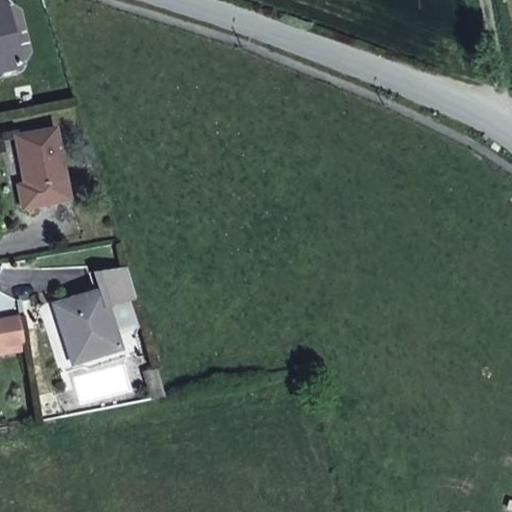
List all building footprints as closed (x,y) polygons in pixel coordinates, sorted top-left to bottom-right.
[(0,71),(19,66),(3,4),(0,4),(0,71)] [(69,201),(55,129),(15,136),(23,184),(17,185),(21,210),(69,201)] [(101,290),(52,306),(72,366),(94,359),(121,350),(107,309),(135,299),(125,267),(95,272),(101,290)] [(0,351),(20,347),(13,315),(0,317),(0,351)] [(121,350),(94,359),(97,370),(124,361),(121,350)] [(152,400),(164,397),(156,369),(144,373),(152,400)]
